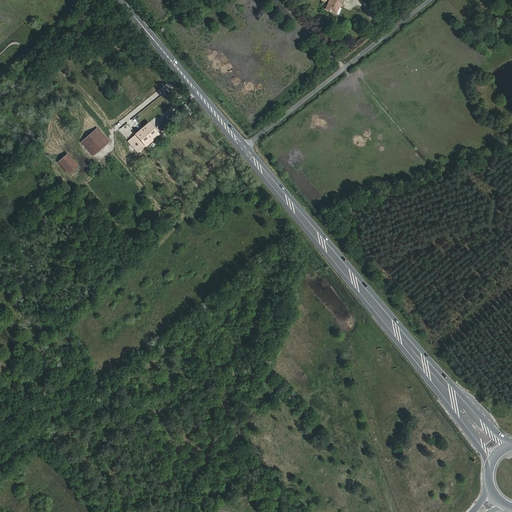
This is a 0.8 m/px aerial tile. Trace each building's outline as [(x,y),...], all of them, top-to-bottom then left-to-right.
[(334,0),(328,11),(337,17),(347,0),(350,0),(352,1),(352,0),(334,0)] [(161,137),(151,127),(132,143),(141,154),(161,137)] [(95,159),(107,148),(101,140),(104,136),(101,132),(82,148),(95,159)] [(101,140),(107,148),(111,144),(104,136),(101,140)] [(67,179),(71,175),(62,165),(69,158),(66,154),(54,164),(67,179)] [(172,165),(180,159),(177,155),(169,160),(172,165)] [(62,165),(71,175),(78,168),(69,158),(62,165)]
